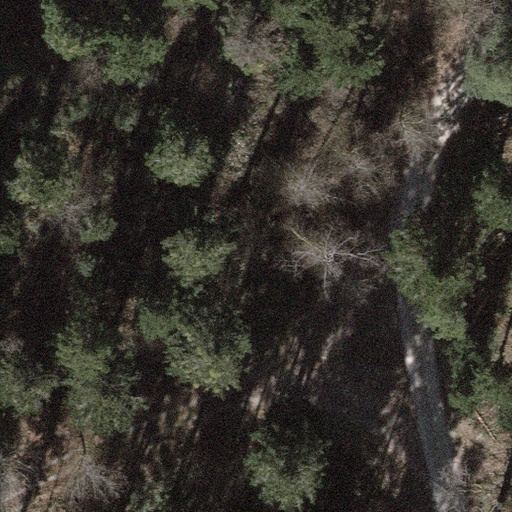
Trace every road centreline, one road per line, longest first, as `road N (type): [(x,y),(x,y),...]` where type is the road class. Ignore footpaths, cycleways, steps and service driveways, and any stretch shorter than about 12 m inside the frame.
road 1 (track): [(451,511),(436,455),(416,190),(437,116),(511,11)]
road 2 (track): [(436,455),(365,401),(288,373),(0,491)]
road 3 (track): [(288,373),(354,296),(416,190)]
